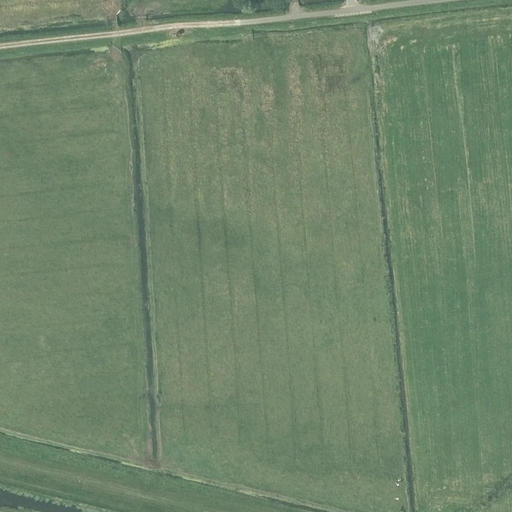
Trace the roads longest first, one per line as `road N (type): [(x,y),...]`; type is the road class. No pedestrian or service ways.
road 1 (track): [(249,44),(242,23),(0,46)]
road 2 (unclassified): [(242,23),(443,0)]
